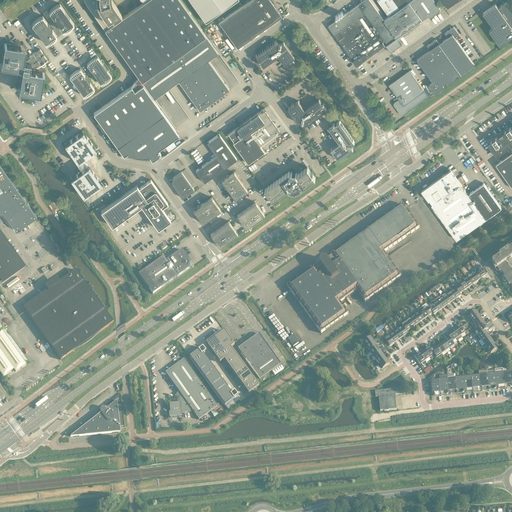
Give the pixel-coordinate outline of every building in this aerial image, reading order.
[(101,24),(140,79),(153,96),(154,98),(178,81),(199,110),(229,89),(208,60),(218,53),(180,0),(145,0),(115,21),(113,19),(121,13),(113,2),(112,0),(111,0),(84,0),(85,1),(85,2),(86,3),(101,24)] [(189,0),(205,22),(235,0),(189,0)] [(270,0),(248,0),(218,21),(237,47),(281,16),(270,0)] [(429,17),(439,9),(440,9),(440,8),(440,7),(437,4),(434,0),(411,0),(385,19),(384,20),(369,0),(364,0),(359,4),(349,11),(348,11),(336,20),(335,20),(334,21),(331,23),(331,24),(328,25),(331,28),(340,41),(351,58),(353,60),(355,58),(359,63),(385,44),(387,43),(393,50),(401,44),(399,41),(399,40),(396,36),(400,33),(411,25),(418,20),(420,19),(421,18),(422,19),(428,15),(429,17)] [(399,7),(393,0),(377,0),(388,14),(399,7)] [(498,7),(495,4),(483,13),(493,27),(489,30),(500,45),(511,36),(511,10),(506,2),(498,7)] [(50,10),(49,11),(53,17),(54,17),(59,24),(58,24),(63,30),(64,30),(65,30),(66,29),(67,29),(68,28),(69,28),(70,27),(71,26),(72,25),(73,24),(74,23),(69,16),(69,17),(64,10),(64,9),(60,3),(59,4),(58,4),(56,4),(55,5),(54,5),(54,6),(53,7),(52,7),(51,8),(50,9),(50,10)] [(47,22),(42,15),(41,16),(40,16),(39,17),(38,17),(37,18),(36,18),(35,19),(35,20),(34,20),(33,21),(32,22),(32,23),(36,29),(42,36),(41,36),(46,43),(47,42),(48,42),(49,42),(50,41),(51,41),(52,40),(53,39),(54,38),(55,37),(56,36),(56,35),(52,29),(47,22)] [(447,37),(439,43),(461,74),(475,65),(456,38),(460,35),(454,26),(451,28),(450,29),(451,29),(448,31),(448,30),(447,31),(444,33),(447,37)] [(439,43),(436,39),(435,39),(434,40),(431,43),(430,44),(429,44),(428,44),(428,45),(427,45),(430,50),(417,59),(432,81),(428,84),(435,93),(444,87),(442,85),(446,82),(448,84),(460,75),(461,75),(461,74),(439,43)] [(289,60),(294,57),(283,42),(281,43),(281,42),(280,42),(280,41),(279,41),(278,41),(278,42),(277,42),(276,40),(255,55),(258,59),(257,60),(258,62),(259,62),(262,66),(277,55),(283,64),(287,61),(288,62),(290,61),(289,60)] [(40,65),(41,65),(40,63),(42,61),(44,63),(45,62),(45,61),(46,60),(47,60),(47,59),(44,55),(41,57),(39,55),(42,52),(40,49),(37,50),(36,51),(37,52),(34,54),(33,53),(29,56),(30,57),(24,62),(25,52),(20,52),(21,46),(4,43),(1,65),(22,69),(19,90),(40,94),(44,72),(30,70),(36,65),(37,66),(37,67),(38,66),(39,66),(40,65)] [(87,63),(87,64),(91,70),(96,77),(101,83),(102,83),(103,83),(104,82),(105,82),(106,81),(107,80),(108,80),(108,79),(109,78),(110,77),(111,76),(107,69),(102,62),(97,56),(96,56),(95,57),(94,57),(93,58),(92,58),(91,59),(90,59),(89,60),(89,61),(88,62),(87,63)] [(93,89),(94,88),(90,82),(89,82),(84,75),(85,75),(80,68),(79,69),(78,69),(77,69),(76,70),(75,70),(74,71),(73,72),(72,72),(71,73),(71,74),(70,75),(69,76),(74,82),(79,89),(83,95),(84,95),(86,95),(87,94),(88,94),(89,93),(90,92),(91,91),(92,90),(93,90),(93,89)] [(409,70),(388,85),(399,99),(394,102),(395,102),(394,105),(399,112),(400,114),(401,114),(403,114),(406,112),(416,105),(428,97),(424,90),(409,70)] [(152,97),(153,96),(140,79),(139,80),(138,78),(137,79),(136,79),(135,80),(134,81),(133,82),(132,83),(132,85),(131,86),(93,113),(125,156),(124,155),(127,152),(129,153),(130,153),(131,154),(133,154),(134,155),(136,155),(137,156),(138,156),(140,156),(141,156),(143,156),(144,156),(146,156),(147,156),(149,155),(151,159),(150,160),(150,161),(161,153),(158,149),(178,134),(152,97)] [(304,122),(306,124),(326,109),(324,105),(324,104),(323,102),(322,103),(319,99),(304,109),(298,100),(294,103),(293,102),(291,104),(292,105),(288,108),(299,123),(300,121),(301,122),(301,123),(302,123),(303,123),(304,123),(304,122)] [(236,128),(228,134),(234,142),(233,143),(247,163),(264,151),(260,145),(279,131),(263,109),(265,108),(265,107),(240,125),(236,128)] [(335,124),(335,123),(332,124),(333,125),(329,128),(339,143),(331,149),(334,153),(333,154),(334,156),(335,155),(338,159),(353,149),(352,147),(352,146),(353,146),(354,145),(354,144),(353,144),(352,143),(353,143),(354,142),(339,121),(335,124)] [(501,133),(501,134),(511,149),(511,152),(511,125),(509,128),(508,127),(507,127),(506,127),(506,128),(506,129),(506,130),(501,133)] [(75,163),(81,171),(89,165),(83,158),(96,149),(83,131),(65,144),(74,157),(77,161),(75,163)] [(216,155),(225,167),(236,159),(218,133),(206,142),(216,155)] [(511,186),(511,152),(511,149),(501,134),(500,134),(495,138),(495,137),(494,137),(493,137),(492,137),(492,138),(492,139),(492,140),(487,143),(496,155),(498,154),(502,159),(495,164),(511,186)] [(216,155),(195,170),(204,182),(225,167),(216,155)] [(0,211),(3,212),(16,231),(37,216),(0,164),(0,211)] [(89,165),(81,171),(79,172),(71,178),(83,196),(102,183),(89,165)] [(269,195),(273,199),(289,187),(290,189),(295,190),(296,189),(297,190),(315,177),(312,173),(313,172),(312,170),(311,170),(311,171),(308,167),(297,174),(296,173),(296,172),(296,171),(292,171),(292,172),(291,172),(290,173),(289,171),(265,188),(268,193),(267,193),(267,194),(268,195),(269,195)] [(501,207),(484,183),(468,194),(457,178),(451,169),(421,190),(428,200),(429,200),(432,204),(431,204),(456,239),(501,207)] [(182,198),(194,189),(181,171),(173,177),(172,178),(171,183),(172,184),(182,198)] [(235,199),(247,190),(234,172),(229,175),(226,175),(226,178),(222,181),(225,185),(224,187),(227,188),(235,199)] [(458,177),(463,183),(466,181),(462,175),(458,177)] [(101,211),(112,226),(141,205),(158,229),(170,220),(166,213),(167,213),(167,210),(166,209),(164,208),(163,209),(162,208),(168,204),(150,180),(139,188),(137,185),(101,211)] [(196,217),(199,218),(202,222),(220,209),(211,197),(200,205),(198,205),(197,207),(193,210),(196,214),(196,217)] [(240,219),(239,222),(242,223),(246,227),(249,224),(250,224),(252,224),(253,222),(264,214),(255,202),(237,215),(240,219)] [(287,286),(321,334),(348,314),(340,303),(357,291),(365,303),(401,277),(384,253),(419,228),(406,210),(402,204),(331,255),(332,256),(327,259),(322,259),(322,260),(321,260),(320,264),(315,268),(314,267),(287,286)] [(232,238),(233,236),(237,233),(234,229),(234,226),(231,225),(228,221),(210,234),(219,246),(230,238),(232,238)] [(0,284),(2,284),(1,283),(19,270),(19,266),(0,238),(0,284)] [(511,253),(509,249),(508,248),(499,255),(500,256),(492,261),(511,289),(511,272),(505,263),(511,257),(511,253)] [(163,257),(138,274),(152,294),(177,277),(189,269),(190,262),(182,251),(181,250),(166,261),(163,257)] [(481,269),(476,272),(481,279),(482,278),(486,276),(481,269)] [(47,291),(23,308),(26,312),(51,347),(61,360),(73,352),(76,350),(78,349),(81,348),(86,344),(92,340),(97,336),(98,335),(99,333),(100,332),(109,326),(113,323),(108,317),(105,312),(104,311),(87,286),(81,278),(76,271),(75,271),(71,274),(59,282),(58,283),(48,291),(48,290),(47,291)] [(476,272),(472,275),(477,282),(480,280),(482,281),(483,280),(482,278),(481,279),(476,272)] [(472,275),(467,278),(472,285),(473,285),(477,282),(472,275)] [(467,278),(463,281),(468,288),(472,286),(473,288),(475,286),(473,285),(472,285),(467,278)] [(463,281),(459,285),(464,292),(465,291),(468,288),(463,281)] [(464,292),(459,285),(454,288),(455,290),(455,289),(459,295),(460,295),(463,292),(464,294),(466,293),(465,291),(464,292)] [(455,290),(451,293),(456,300),(457,299),(461,296),(460,295),(459,295),(455,289),(455,290)] [(456,302),(458,301),(457,299),(456,300),(451,293),(447,296),(452,303),(455,300),(456,302)] [(447,296),(442,299),(447,306),(448,305),(452,303),(447,296)] [(442,299),(438,302),(443,309),(446,306),(448,308),(449,307),(448,305),(447,306),(442,299)] [(438,312),(439,311),(443,309),(438,302),(433,305),(438,312)] [(433,305),(429,308),(433,314),(434,315),(438,313),(439,314),(441,313),(439,311),(438,312),(433,305)] [(428,306),(423,310),(429,317),(429,316),(433,314),(429,308),(428,306)] [(431,318),(429,316),(429,317),(423,310),(419,313),(424,320),(428,317),(429,319),(431,318)] [(252,311),(239,320),(252,339),(257,336),(281,370),(290,364),(252,311)] [(469,316),(472,321),(479,316),(478,315),(476,311),(474,312),(470,315),(469,316)] [(419,313),(415,316),(420,323),(421,322),(424,320),(419,313)] [(480,317),(481,315),(480,314),(478,315),(479,316),(472,321),(475,325),(482,320),(480,317)] [(415,316),(410,319),(415,326),(419,324),(420,325),(422,324),(421,322),(420,323),(415,316)] [(411,329),(412,329),(415,326),(410,319),(406,322),(411,329)] [(485,324),(482,320),(475,325),(478,330),(485,325),(485,324)] [(401,326),(402,327),(403,327),(407,332),(410,330),(411,332),(413,330),(412,329),(411,329),(406,322),(401,326)] [(478,330),(481,334),(485,331),(485,332),(489,329),(486,325),(488,324),(486,322),(485,324),(485,325),(478,330)] [(234,324),(224,332),(225,333),(234,346),(231,348),(259,387),(268,380),(244,346),(248,343),(234,324)] [(460,326),(456,329),(461,336),(465,333),(460,326)] [(402,327),(398,330),(403,337),(404,337),(408,334),(407,332),(403,327),(402,327)] [(449,331),(451,333),(451,332),(456,339),(461,336),(456,329),(452,332),(451,330),(449,331)] [(405,338),(404,337),(403,337),(398,330),(394,333),(399,340),(402,338),(404,340),(405,338)] [(2,331),(0,331),(0,372),(3,377),(13,370),(15,372),(26,365),(2,331)] [(219,363),(224,360),(248,394),(258,387),(230,348),(234,346),(225,333),(224,332),(224,331),(206,344),(219,363)] [(478,336),(481,341),(488,336),(488,335),(485,332),(485,331),(481,334),(478,336)] [(447,336),(449,339),(452,342),(456,339),(451,332),(451,333),(447,336)] [(394,333),(390,336),(395,343),(399,340),(394,333)] [(489,334),(488,335),(488,336),(481,341),(484,345),(491,340),(489,337),(491,335),(489,334)] [(288,339),(293,347),(299,343),(293,335),(288,339)] [(394,344),(395,346),(397,345),(395,343),(390,336),(385,340),(390,347),(394,344)] [(363,343),(367,347),(374,342),(373,341),(370,338),(363,343)] [(455,346),(452,342),(449,339),(446,341),(445,340),(443,341),(444,343),(445,342),(450,349),(455,346)] [(367,347),(370,352),(377,347),(374,343),(376,342),(375,340),(373,341),(374,342),(367,347)] [(494,344),(491,340),(484,345),(487,349),(494,344)] [(446,352),(450,349),(445,342),(444,343),(441,345),(446,352)] [(496,342),(494,344),(487,349),(491,354),(498,349),(495,345),(497,344),(496,342)] [(434,347),(435,349),(436,348),(441,355),(442,355),(446,352),(441,345),(437,348),(436,346),(434,347)] [(379,350),(377,347),(370,352),(373,356),(380,351),(379,350)] [(231,394),(203,354),(205,353),(202,348),(189,357),(225,406),(237,397),(234,392),(233,392),(233,393),(231,394)] [(430,358),(434,355),(432,351),(430,348),(426,351),(425,349),(423,350),(424,352),(425,351),(430,358)] [(435,349),(432,351),(434,355),(437,358),(441,356),(441,355),(436,348),(435,349)] [(381,349),(379,350),(380,351),(373,356),(376,360),(383,355),(381,352),(382,351),(381,349)] [(425,351),(424,352),(421,354),(426,361),(430,358),(425,351)] [(421,365),(426,361),(421,354),(416,358),(421,365)] [(386,359),(383,355),(376,360),(379,365),(386,360),(386,359)] [(387,358),(386,359),(386,360),(379,365),(383,370),(390,365),(387,361),(389,360),(387,358)] [(169,413),(169,418),(181,417),(181,413),(191,412),(192,411),(199,420),(217,407),(183,360),(165,373),(180,394),(178,395),(177,394),(175,395),(175,397),(176,399),(177,399),(177,404),(169,404),(170,413),(169,413)] [(503,370),(505,388),(508,388),(508,387),(511,386),(511,377),(511,373),(509,373),(506,369),(503,370)] [(497,390),(495,370),(487,371),(489,391),(497,390)] [(505,388),(503,370),(495,370),(497,390),(502,389),(502,388),(505,388)] [(481,392),(489,391),(487,371),(479,372),(479,376),(481,392)] [(447,376),(449,395),(457,394),(456,379),(455,375),(447,376)] [(440,381),(441,395),(444,395),(444,396),(449,395),(447,376),(439,377),(440,381)] [(471,377),(473,393),(481,392),(479,376),(471,377)] [(464,378),(465,393),(473,393),(471,377),(464,378)] [(456,379),(457,394),(465,393),(464,378),(456,379)] [(441,395),(440,381),(432,382),(433,395),(438,395),(438,396),(441,395)] [(379,397),(380,412),(384,411),(384,412),(389,412),(389,411),(397,410),(395,398),(394,395),(402,395),(402,389),(375,392),(376,397),(379,397)] [(70,437),(120,433),(120,428),(124,427),(121,405),(121,406),(117,406),(117,404),(117,401),(116,401),(114,403),(107,409),(106,408),(105,408),(104,407),(103,408),(102,408),(101,408),(101,409),(100,409),(100,410),(100,411),(100,412),(100,413),(100,414),(86,425),(85,424),(85,423),(78,428),(79,428),(80,429),(80,430),(72,435),(70,437)]
